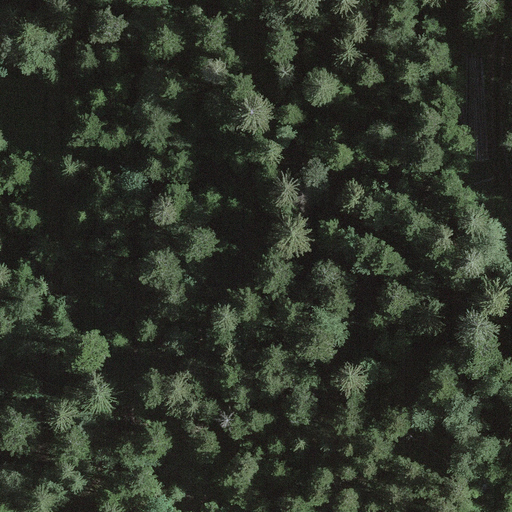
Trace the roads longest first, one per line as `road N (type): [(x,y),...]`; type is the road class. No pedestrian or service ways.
road 1 (track): [(237,511),(118,368),(41,183),(0,116)]
road 2 (track): [(511,199),(498,133),(503,0)]
